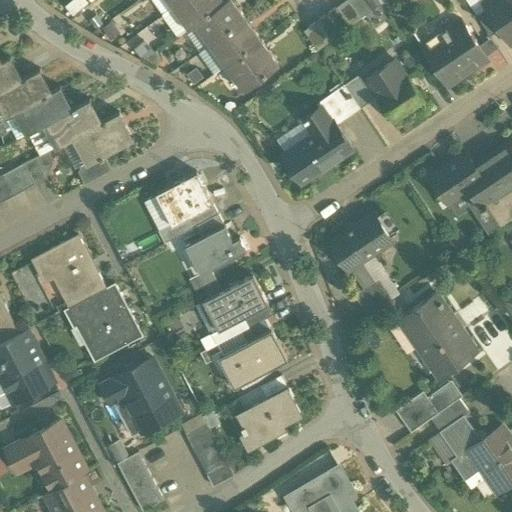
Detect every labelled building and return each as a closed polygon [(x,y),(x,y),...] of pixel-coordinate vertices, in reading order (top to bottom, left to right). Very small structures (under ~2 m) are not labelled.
[(222,0),(181,0),(176,4),(191,25),(197,20),(224,1),(222,0)] [(225,0),(224,1),(197,20),(213,41),(245,17),(232,0),(225,0)] [(347,0),(345,0),(337,7),(351,26),(361,18),(347,0)] [(362,0),(347,0),(361,18),(371,11),(362,0)] [(378,0),(362,0),(371,11),(381,4),(378,0)] [(484,2),(482,0),(466,0),(490,36),(501,28),(483,3),(484,2)] [(511,0),(487,0),(484,2),(483,3),(501,28),(510,42),(511,41),(511,0)] [(351,26),(337,7),(327,14),(341,33),(351,26)] [(341,33),(327,14),(317,21),(331,40),(341,33)] [(462,15),(447,25),(446,23),(443,25),(447,31),(426,45),(423,41),(422,42),(447,81),(448,81),(447,80),(485,54),(485,55),(487,54),(462,15)] [(245,17),(213,41),(228,62),(261,39),(245,17)] [(317,21),(306,29),(320,48),(331,40),(317,21)] [(261,39),(228,62),(246,87),(279,63),(261,39)] [(0,61),(0,89),(17,80),(6,58),(0,61)] [(394,59),(366,77),(378,94),(376,95),(393,120),(423,100),(406,75),(405,76),(394,59)] [(17,80),(0,89),(0,92),(11,112),(19,108),(48,93),(36,71),(17,80)] [(358,74),(344,84),(360,107),(374,98),(358,74)] [(344,84),(317,103),(320,107),(321,106),(334,126),(360,107),(344,84)] [(69,110),(57,88),(48,93),(19,108),(11,112),(5,116),(16,138),(25,133),(25,132),(30,130),(49,120),(69,110)] [(69,110),(49,120),(61,142),(72,136),(97,123),(85,101),(69,110)] [(334,126),(321,106),(320,107),(310,114),(309,112),(301,117),(305,122),(306,122),(313,133),(281,154),(300,182),(350,149),(334,126)] [(133,138),(119,111),(97,123),(72,136),(85,162),(80,165),(78,171),(84,182),(111,168),(103,154),(133,138)] [(465,150),(430,174),(449,202),(462,193),(489,233),(511,217),(511,209),(497,187),(511,178),(511,180),(511,141),(492,154),(496,161),(480,172),(465,150)] [(53,146),(35,156),(46,176),(56,151),(53,146)] [(46,176),(35,156),(24,162),(35,183),(46,177),(46,176)] [(35,183),(24,162),(13,168),(24,189),(35,183)] [(24,189),(13,168),(2,173),(13,195),(24,189)] [(196,171),(156,192),(172,224),(183,218),(212,203),(213,202),(196,171)] [(13,195),(2,173),(0,174),(0,195),(3,200),(13,195)] [(511,180),(511,178),(497,187),(511,209),(511,180)] [(212,203),(183,218),(189,228),(195,225),(218,213),(212,203)] [(376,210),(329,241),(349,270),(396,238),(376,210)] [(218,213),(195,225),(201,236),(224,224),(218,213)] [(201,236),(190,242),(199,259),(204,256),(210,267),(246,249),(239,235),(232,239),(224,224),(201,236)] [(77,232),(31,257),(42,276),(56,268),(75,302),(106,286),(77,232)] [(252,272),(203,298),(219,329),(243,316),(268,303),(252,272)] [(380,277),(355,293),(368,313),(393,296),(380,277)] [(75,302),(63,308),(75,330),(89,322),(106,355),(143,335),(115,281),(75,302)] [(474,348),(436,293),(400,318),(419,345),(422,343),(440,370),(437,371),(438,373),(474,348)] [(0,295),(0,341),(4,340),(19,332),(0,295)] [(268,303),(243,316),(249,326),(265,317),(273,313),(268,303)] [(249,326),(240,331),(246,341),(270,328),(265,317),(249,326)] [(4,340),(33,391),(54,381),(26,328),(19,332),(4,340)] [(246,341),(220,355),(227,368),(225,369),(234,385),(286,357),(270,328),(246,341)] [(33,391),(4,340),(0,341),(0,380),(2,379),(14,401),(33,391)] [(153,357),(101,384),(111,402),(125,395),(143,430),(180,410),(153,357)] [(282,373),(259,385),(265,396),(287,384),(282,373)] [(14,401),(2,379),(0,380),(0,398),(4,407),(14,401)] [(265,396),(236,411),(243,423),(241,425),(244,430),(246,429),(253,444),(286,427),(284,422),(302,413),(287,384),(265,396)] [(423,390),(396,409),(411,431),(438,412),(423,390)] [(461,415),(441,429),(458,454),(478,439),(461,415)] [(60,419),(15,442),(26,462),(39,456),(55,487),(82,473),(87,470),(60,419)] [(206,421),(185,433),(191,444),(212,433),(206,421)] [(511,439),(505,429),(492,438),(488,433),(478,439),(458,454),(450,459),(470,487),(487,475),(496,487),(495,488),(497,491),(499,490),(497,488),(511,478),(511,439)] [(212,433),(191,444),(196,454),(217,443),(212,433)] [(217,443),(196,454),(201,464),(223,453),(217,443)] [(138,451),(117,462),(126,478),(147,467),(138,451)] [(223,453),(201,464),(207,475),(228,463),(223,453)] [(228,463),(207,475),(213,486),(234,475),(228,463)] [(338,466),(287,496),(296,511),(356,511),(345,492),(351,488),(338,466)] [(147,467),(126,478),(131,489),(152,477),(147,467)] [(55,487),(44,492),(54,511),(102,511),(82,473),(55,487)] [(152,477),(131,489),(137,499),(158,488),(152,477)] [(158,488),(137,499),(142,510),(164,499),(158,488)]
